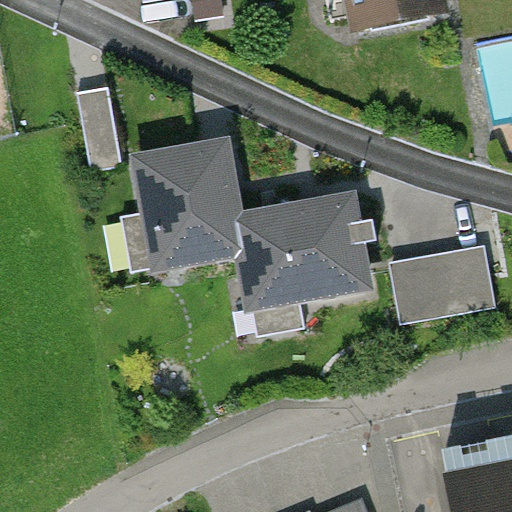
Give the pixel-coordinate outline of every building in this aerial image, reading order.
[(144,0),(145,5),(176,0),(196,0),(200,22),(225,18),(221,0),(144,0)] [(440,0),(353,0),(359,29),(443,12),(440,0)] [(109,91),(79,97),(94,176),(124,170),(109,91)] [(226,154),(142,168),(159,271),(244,257),(238,227),(226,154)] [(238,227),(244,257),(254,312),(367,291),(351,207),(238,227)] [(495,309),(484,252),(394,268),(404,326),(495,309)] [(511,511),(511,457),(433,474),(440,511),(511,511)]
